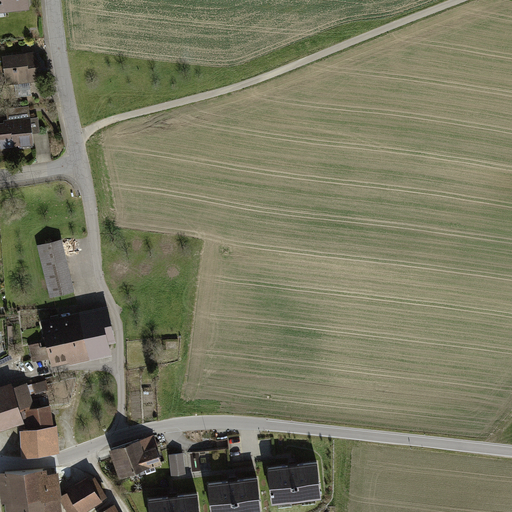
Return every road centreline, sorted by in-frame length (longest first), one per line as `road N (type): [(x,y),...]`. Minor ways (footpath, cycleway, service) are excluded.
road 1 (track): [(75,135),(234,88),(458,0)]
road 2 (tertiary): [(121,435),(188,422),(249,423),(511,451)]
road 3 (residential): [(82,167),(98,270),(118,325),(121,435)]
road 4 (residential): [(53,0),(82,167)]
road 5 (tertiary): [(0,461),(71,455),(121,435)]
